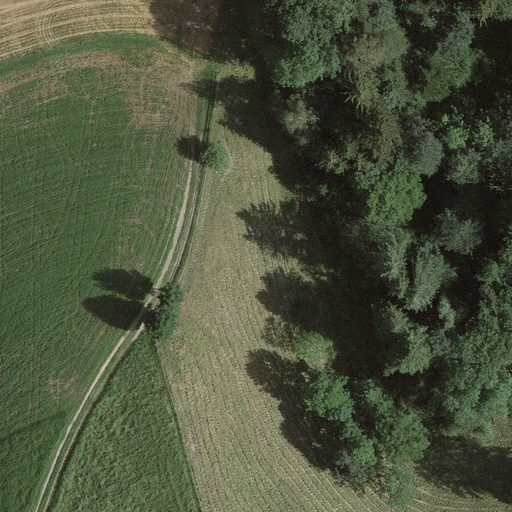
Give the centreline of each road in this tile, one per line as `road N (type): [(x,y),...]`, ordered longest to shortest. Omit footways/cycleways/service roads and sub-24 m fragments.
road 1 (track): [(511,492),(413,469),(362,416),(321,296),(251,0)]
road 2 (track): [(250,0),(211,67),(174,259),(100,378),(39,511)]
